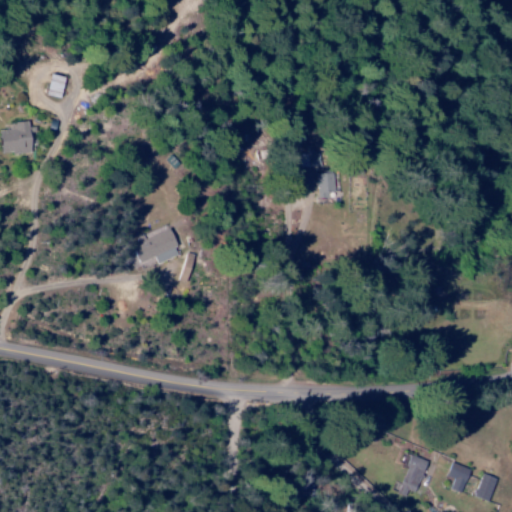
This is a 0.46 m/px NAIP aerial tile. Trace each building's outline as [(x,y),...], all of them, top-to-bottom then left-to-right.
[(61,78),(46,74),(41,95),(56,99),(61,78)] [(294,168),(317,167),(316,149),(306,149),(306,154),(294,155),(294,168)] [(314,198),(330,198),(329,174),(313,174),(314,198)] [(153,264),(175,255),(164,229),(137,240),(138,242),(128,246),(135,264),(150,257),(153,264)] [(401,497),(404,490),(410,492),(423,461),(409,455),(393,493),(401,497)] [(459,492),(465,468),(446,463),(443,476),(450,478),(447,489),(459,492)] [(484,501),(492,478),(478,473),(470,496),(484,501)]
